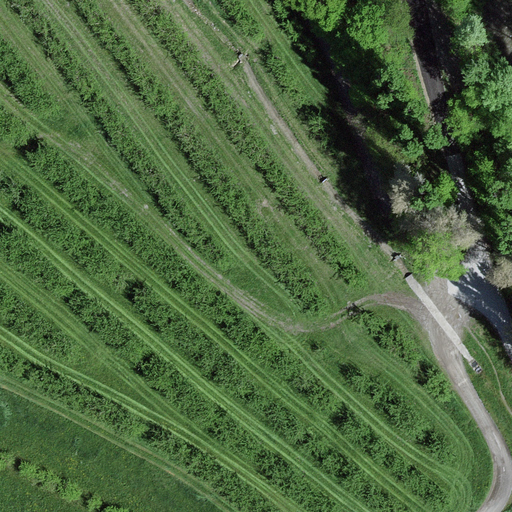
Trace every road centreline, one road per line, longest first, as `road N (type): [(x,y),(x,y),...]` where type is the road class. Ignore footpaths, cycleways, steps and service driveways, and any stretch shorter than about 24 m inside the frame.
road 1 (track): [(304,0),(387,193),(445,286),(477,298)]
road 2 (track): [(402,0),(477,298)]
road 3 (track): [(484,511),(500,498),(493,452),(457,383),(447,318),(477,298)]
